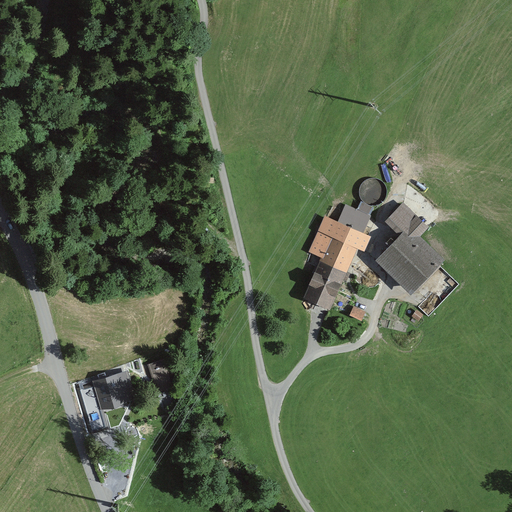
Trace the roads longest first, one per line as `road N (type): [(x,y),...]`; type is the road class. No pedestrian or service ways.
road 1 (unclassified): [(311,511),(290,474),(256,346),(245,251),(203,75),(204,0)]
road 2 (tertiary): [(108,511),(32,275),(0,208)]
road 3 (track): [(433,218),(409,196),(391,201),(371,256),(386,282),(372,330),(355,345),(312,356),(272,406)]
